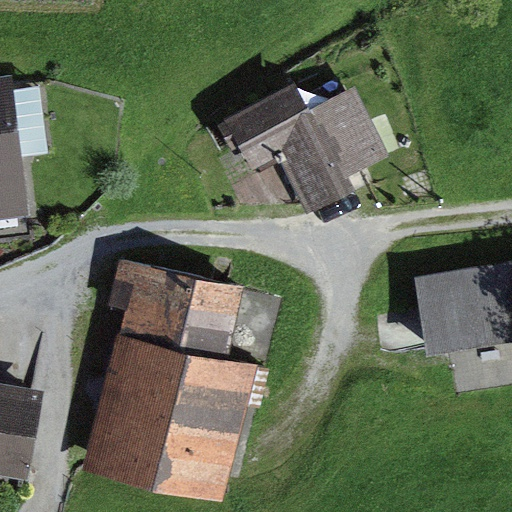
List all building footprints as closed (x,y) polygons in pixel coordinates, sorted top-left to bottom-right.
[(12,80),(0,81),(0,215),(27,213),(12,80)] [(302,81),(231,118),(256,166),(291,149),(320,206),(357,187),(349,173),(393,150),(361,87),(316,109),(302,81)] [(249,285),(129,259),(118,306),(134,309),(100,464),(230,493),(251,399),(272,404),(279,372),(232,361),(249,285)] [(511,264),(428,279),(439,348),(511,335),(511,264)] [(52,394),(0,384),(0,465),(39,472),(52,394)]
